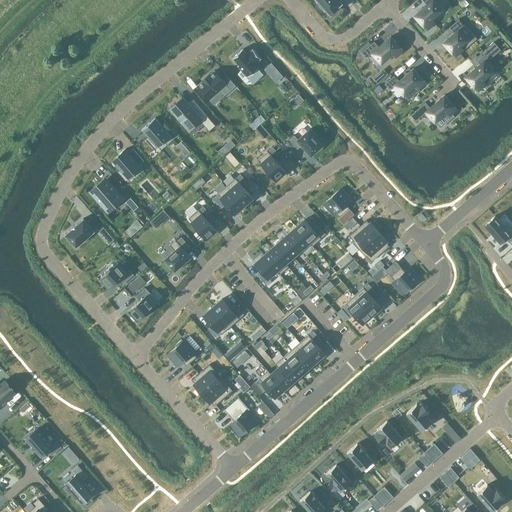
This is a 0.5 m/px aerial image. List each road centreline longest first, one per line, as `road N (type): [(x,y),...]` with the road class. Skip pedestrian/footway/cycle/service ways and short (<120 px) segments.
road 1 (residential): [(257,0),(103,130),(49,213),(46,255),(136,357)]
road 2 (residential): [(136,357),(233,244),(342,160),(356,165),(425,244)]
road 3 (residential): [(425,244),(446,268),(443,283),(233,469)]
road 4 (residential): [(136,357),(233,469)]
road 5 (residential): [(498,416),(386,511)]
road 6 (residential): [(384,6),(336,41),(320,35),(290,0)]
